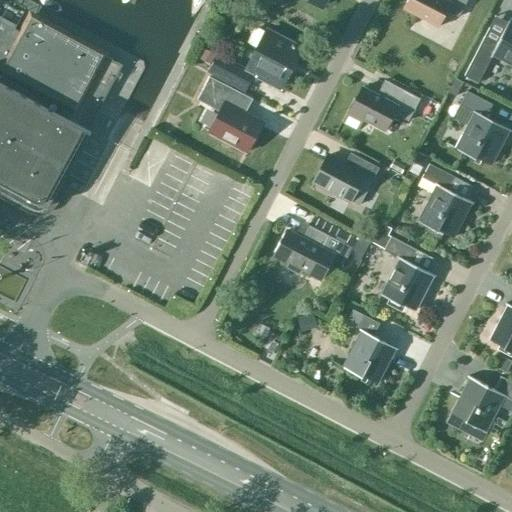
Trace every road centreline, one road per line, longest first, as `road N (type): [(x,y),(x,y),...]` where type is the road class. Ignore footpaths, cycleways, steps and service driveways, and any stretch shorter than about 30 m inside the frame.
road 1 (residential): [(199,335),(374,0)]
road 2 (residential): [(395,436),(511,211)]
road 3 (primary): [(335,511),(126,407)]
road 4 (residential): [(395,436),(199,335)]
road 5 (primary): [(114,431),(280,511)]
road 6 (residential): [(199,335),(61,267)]
road 7 (residential): [(511,496),(395,436)]
road 8 (primary): [(126,407),(16,356)]
road 9 (primary): [(5,378),(114,431)]
